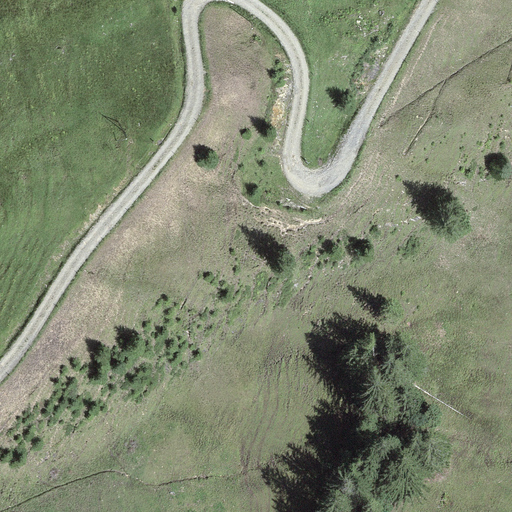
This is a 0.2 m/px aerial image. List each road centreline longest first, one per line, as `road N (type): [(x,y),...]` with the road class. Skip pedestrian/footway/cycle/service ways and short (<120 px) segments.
road 1 (track): [(0,372),(115,209),(183,129),(196,76),(198,0)]
road 2 (track): [(244,0),(295,51),(293,162),(312,182),(337,171),(430,0)]
